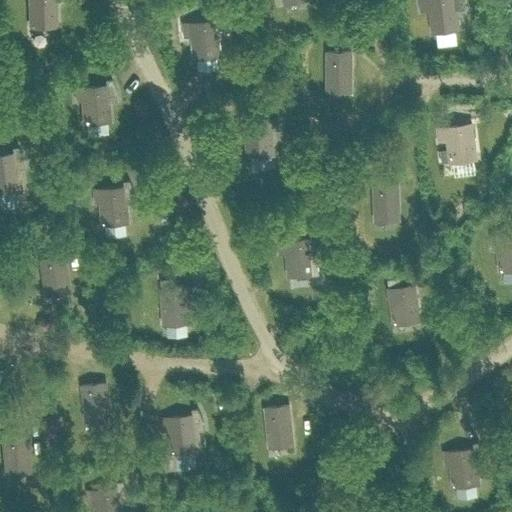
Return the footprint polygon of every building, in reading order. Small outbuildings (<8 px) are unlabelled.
[(28,0),(30,25),(56,24),(54,0),(28,0)] [(430,9),(433,31),(458,28),(456,9),(465,8),(464,2),(463,0),(419,0),(421,10),(430,9)] [(194,57),(220,54),(216,18),(190,21),(194,57)] [(350,89),(350,50),(327,50),(327,89),(350,89)] [(83,121),(109,119),(106,83),(80,85),(83,121)] [(248,156),(274,153),(270,117),(244,120),(248,156)] [(450,161),(476,157),(471,121),(445,125),(450,161)] [(0,189),(19,187),(13,151),(0,152),(0,189)] [(375,219),(399,218),(397,183),(374,184),(375,219)] [(102,223),(128,221),(125,185),(99,187),(102,223)] [(500,269),(511,267),(511,231),(495,234),(500,269)] [(288,274),(314,272),(311,236),(285,238),(288,274)] [(26,264),(54,315),(79,301),(51,250),(26,264)] [(394,322),(420,318),(414,282),(388,287),(394,322)] [(164,323),(190,321),(187,285),(161,287),(164,323)] [(100,434),(94,376),(65,380),(72,438),(100,434)] [(267,462),(295,459),(288,401),(260,404),(267,462)] [(172,451),(197,448),(193,412),(168,415),(172,451)] [(11,439),(13,477),(39,476),(37,438),(11,439)] [(453,485),(479,482),(474,446),(448,449),(453,485)] [(95,511),(121,511),(118,485),(92,488),(95,511)]
